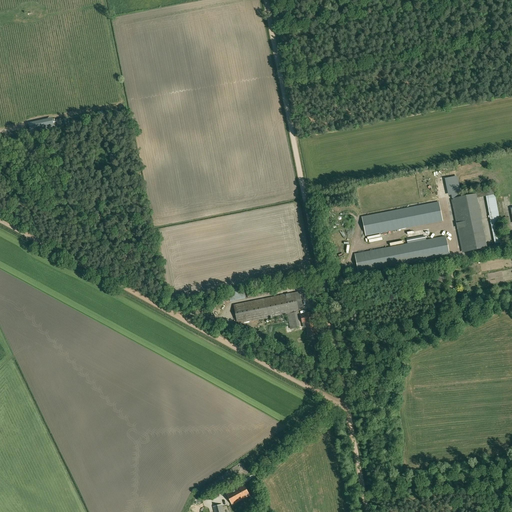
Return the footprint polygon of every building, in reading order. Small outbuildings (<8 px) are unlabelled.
[(38,122),(29,124),(29,126),(31,133),(40,131),(38,122)] [(476,194),(451,199),(462,253),(487,248),(477,198),(476,194)] [(362,217),(366,236),(442,221),(438,202),(362,217)] [(445,237),(430,240),(355,254),(359,273),(449,255),(445,237)] [(300,292),(234,305),(238,323),(287,313),(296,311),(298,311),(298,310),(303,309),(300,292)] [(300,328),(296,311),(287,313),(290,329),(300,328)] [(317,334),(314,320),(315,320),(314,313),(312,313),(301,315),(302,322),(305,322),(308,336),(317,334)] [(244,485),(226,494),(232,505),(249,495),(244,485)]
